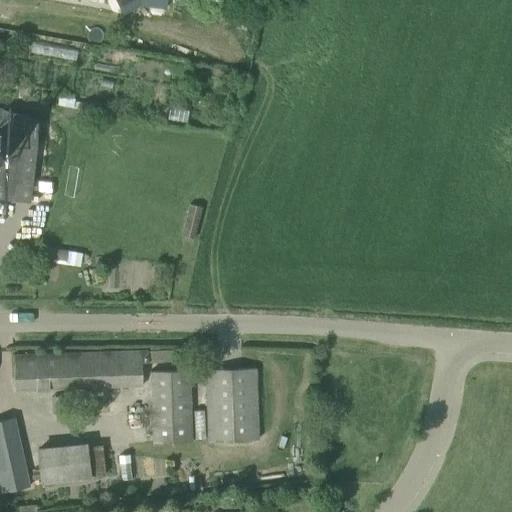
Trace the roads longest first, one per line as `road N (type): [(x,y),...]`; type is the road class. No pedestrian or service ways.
road 1 (unclassified): [(165,322),(450,339)]
road 2 (unclassified): [(387,511),(428,447),(450,339)]
road 3 (unclassified): [(0,322),(131,323)]
